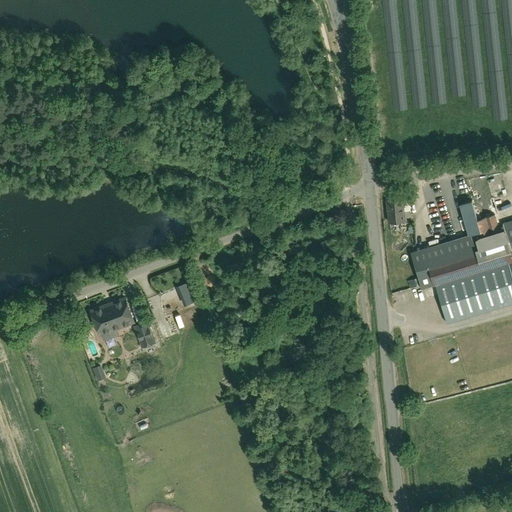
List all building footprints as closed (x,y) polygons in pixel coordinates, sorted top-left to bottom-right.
[(408,196),(390,198),(393,221),(411,219),(408,196)] [(450,323),(511,304),(511,221),(506,223),(502,211),(483,217),(477,198),(463,202),(472,233),(415,250),(427,288),(438,285),(450,323)] [(182,303),(194,300),(189,280),(176,283),(182,303)] [(131,293),(94,307),(104,334),(105,333),(108,339),(123,334),(123,327),(141,320),(131,293)] [(152,318),(138,324),(146,346),(160,340),(152,318)] [(109,377),(104,364),(96,367),(101,380),(109,377)] [(147,456),(136,462),(139,467),(150,461),(147,456)]
